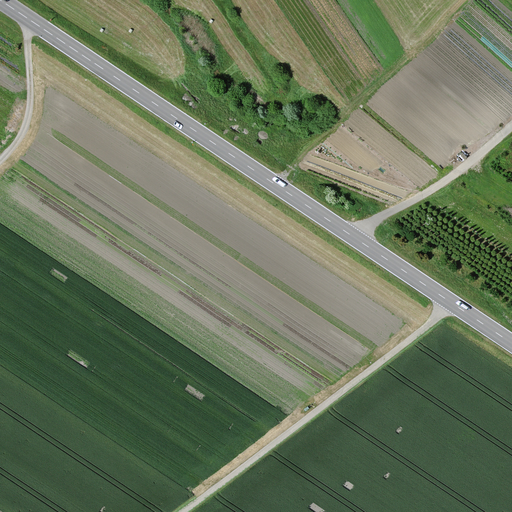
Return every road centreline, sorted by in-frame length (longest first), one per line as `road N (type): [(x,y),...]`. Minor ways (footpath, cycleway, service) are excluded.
road 1 (primary): [(511,344),(0,1)]
road 2 (track): [(453,305),(190,511)]
road 3 (track): [(274,184),(469,0)]
road 4 (track): [(511,127),(468,167),(350,235)]
road 5 (track): [(0,162),(24,132),(32,102),(28,20)]
